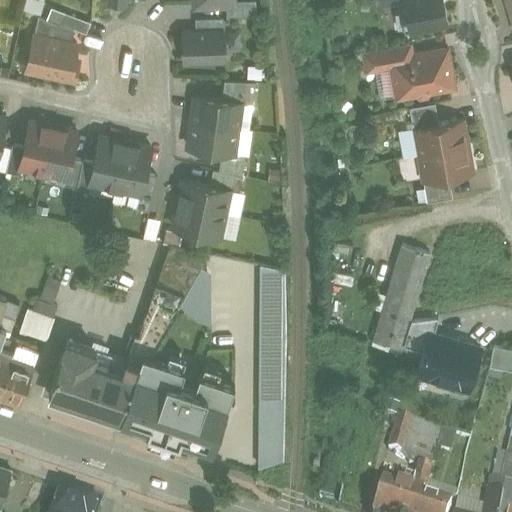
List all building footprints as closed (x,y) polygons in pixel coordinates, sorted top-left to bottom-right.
[(255,0),(226,0),(227,15),(257,14),(255,0)] [(400,0),(403,10),(409,9),(412,27),(446,21),(442,0),(400,0)] [(91,20),(65,10),(61,21),(87,31),(91,20)] [(75,27),(39,13),(35,32),(72,40),(75,27)] [(224,15),(195,16),(196,29),(224,28),(224,15)] [(196,29),(184,30),(185,59),(225,58),(224,28),(196,29)] [(72,40),(35,32),(31,49),(34,54),(31,69),(73,78),(77,57),(74,57),(78,42),(72,40)] [(411,41),(364,50),(367,69),(392,65),(391,57),(413,53),(411,41)] [(413,53),(391,57),(392,65),(398,95),(416,91),(421,95),(427,93),(430,89),(454,84),(447,47),(413,53)] [(256,79),(232,79),(229,98),(241,100),(241,101),(253,102),(256,79)] [(229,98),(196,94),(192,119),(238,126),(241,101),(241,100),(229,98)] [(435,100),(410,105),(414,127),(440,122),(435,100)] [(54,123),(30,118),(24,145),(20,165),(21,165),(43,170),(54,123)] [(440,122),(414,127),(419,153),(469,143),(464,118),(440,122)] [(238,126),(192,119),(188,145),(222,150),(234,152),(234,151),(238,126)] [(77,128),(54,123),(43,170),(66,175),(67,175),(71,155),(77,128)] [(126,139),(100,133),(95,160),(90,180),(91,181),(116,186),(126,139)] [(151,144),(126,139),(116,186),(140,191),(141,191),(146,171),(151,144)] [(24,145),(13,142),(12,147),(7,170),(19,173),(21,165),(20,165),(24,145)] [(469,143),(419,153),(424,178),(449,174),(474,169),(469,143)] [(12,147),(0,144),(0,168),(7,170),(12,147)] [(246,152),(234,151),(234,152),(222,150),(219,168),(243,173),(246,152)] [(83,158),(71,155),(67,175),(66,175),(64,182),(77,185),(83,158)] [(95,160),(83,158),(77,185),(90,188),(91,181),(90,180),(95,160)] [(146,171),(141,191),(140,191),(137,206),(150,209),(157,174),(146,171)] [(43,174),(38,205),(57,208),(62,177),(43,174)] [(449,174),(424,178),(428,200),(453,195),(449,174)] [(230,188),(183,177),(178,201),(225,211),(230,188)] [(225,211),(178,201),(173,224),(220,235),(225,211)] [(403,243),(373,341),(401,350),(430,251),(403,243)] [(184,315),(213,317),(216,268),(207,267),(208,247),(166,245),(163,295),(184,296),(184,315)] [(286,265),(260,264),(257,461),(284,461),(286,265)] [(16,298),(0,292),(0,345),(29,356),(34,342),(4,331),(16,298)] [(55,300),(35,293),(31,303),(51,311),(55,300)] [(439,316),(410,320),(404,343),(424,349),(429,332),(434,333),(439,316)] [(434,333),(429,332),(424,349),(417,372),(436,377),(435,379),(469,389),(481,347),(434,333)] [(136,363),(65,339),(50,387),(120,411),(136,363)] [(0,345),(0,385),(16,391),(29,356),(0,345)] [(185,364),(143,350),(121,413),(149,423),(147,429),(179,440),(181,434),(213,445),(235,381),(200,369),(194,384),(180,379),(185,364)] [(428,425),(399,416),(389,449),(405,454),(412,435),(417,434),(425,436),(428,425)] [(511,432),(502,481),(505,482),(511,483),(511,432)] [(470,443),(446,437),(443,449),(466,455),(470,443)] [(435,458),(418,453),(414,467),(420,469),(420,467),(431,470),(435,458)] [(15,464),(0,459),(0,509),(3,499),(5,500),(16,467),(14,466),(15,464)] [(431,470),(420,467),(420,469),(415,485),(406,483),(403,490),(384,484),(375,511),(412,511),(420,491),(425,492),(431,470)] [(511,483),(505,482),(503,494),(500,511),(509,511),(510,510),(511,510),(511,483)] [(99,511),(103,502),(63,488),(54,511),(99,511)] [(449,511),(452,507),(423,497),(425,492),(420,491),(412,511),(449,511)] [(500,511),(503,494),(489,491),(485,511),(500,511)]
